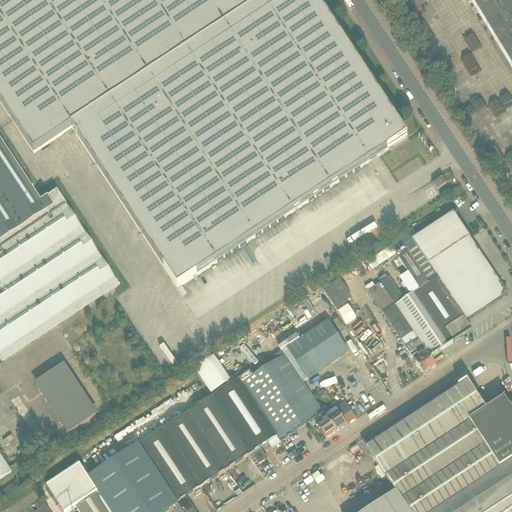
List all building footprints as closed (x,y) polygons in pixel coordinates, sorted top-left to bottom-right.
[(266,0),(0,0),(0,92),(38,150),(74,128),(266,0)] [(322,0),(266,0),(74,128),(180,289),(412,136),(322,0)] [(511,0),(470,0),(511,68),(511,0)] [(0,363),(1,365),(119,287),(56,191),(37,203),(0,146),(0,363)] [(436,191),(446,184),(442,178),(432,184),(436,191)] [(466,323),(502,300),(503,297),(502,297),(503,293),(504,293),(504,290),(470,240),(470,239),(454,214),(412,242),(437,280),(438,279),(466,323)] [(403,301),(395,307),(413,333),(418,341),(430,359),(430,358),(455,342),(472,332),(470,329),(470,328),(466,323),(438,279),(437,280),(430,285),(406,248),(396,255),(419,291),(403,301)] [(323,290),(345,326),(356,319),(346,303),(352,300),(340,280),(323,290)] [(380,284),(368,292),(400,341),(402,340),(413,333),(395,307),(380,285),(380,284)] [(327,420),(324,415),(321,411),(302,383),(348,353),(327,323),(318,330),(282,353),(284,356),(242,384),(241,385),(277,439),(280,444),(314,422),(326,440),(336,434),(327,420)] [(423,376),(436,367),(430,358),(430,359),(418,341),(407,349),(406,350),(412,358),(416,364),(423,376)] [(69,434),(95,417),(61,366),(36,383),(69,434)] [(467,373),(454,382),(459,389),(379,441),(374,434),(362,442),(365,447),(366,449),(396,494),(407,511),(492,511),(511,499),(511,411),(504,399),(486,411),(479,401),(468,383),(467,382),(471,379),(467,373)] [(213,397),(252,455),(277,439),(241,385),(242,384),(239,380),(213,397)] [(189,413),(227,472),(232,469),(235,467),(245,460),(252,455),(213,397),(189,413)] [(338,410),(339,412),(327,420),(336,434),(356,420),(346,404),(338,410)] [(164,430),(202,489),(227,472),(189,413),(164,430)] [(164,430),(138,447),(178,506),(181,511),(194,511),(187,499),(202,489),(164,430)] [(168,511),(172,510),(178,506),(138,447),(113,463),(146,511),(168,511)] [(0,480),(11,473),(0,456),(0,480)] [(98,494),(109,511),(146,511),(113,463),(89,480),(98,494)] [(33,511),(42,507),(29,486),(0,505),(0,511),(33,511)] [(109,511),(98,494),(70,511),(109,511)] [(407,511),(396,494),(368,511),(407,511)] [(511,511),(511,499),(492,511),(511,511)]
